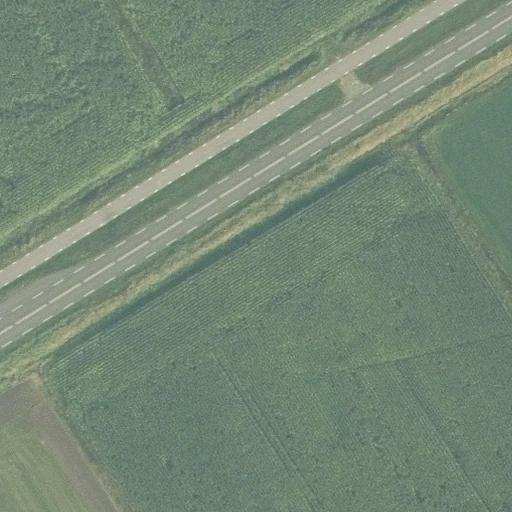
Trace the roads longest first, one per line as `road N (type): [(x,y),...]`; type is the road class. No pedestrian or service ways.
road 1 (primary): [(0,332),(511,15)]
road 2 (unclassified): [(0,283),(459,0)]
